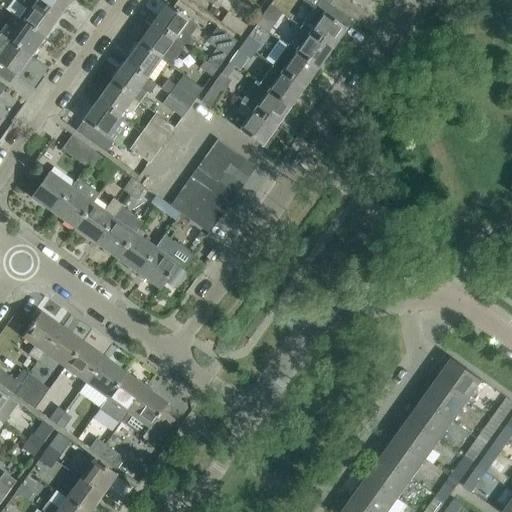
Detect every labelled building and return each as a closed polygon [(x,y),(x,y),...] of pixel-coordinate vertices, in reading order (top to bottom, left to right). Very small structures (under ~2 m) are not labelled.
[(43,36),(57,17),(34,0),(22,0),(13,14),(43,36)] [(34,0),(57,17),(69,0),(34,0)] [(344,27),(350,19),(323,0),(320,0),(300,27),(308,33),(309,32),(331,47),(345,28),(344,27)] [(166,3),(152,23),(183,45),(187,48),(193,39),(189,36),(197,25),(166,3)] [(264,11),(277,20),(282,13),(270,4),(264,11)] [(227,12),(220,22),(240,36),(247,26),(227,12)] [(29,56),(43,36),(13,14),(0,31),(0,34),(8,40),(29,56)] [(183,45),(152,23),(138,42),(160,58),(169,64),(183,45)] [(236,41),(217,27),(206,42),(214,48),(204,61),(216,69),(236,41)] [(317,67),(331,47),(309,32),(308,33),(300,27),(287,45),(317,67)] [(259,44),(247,36),(242,43),(254,51),(259,44)] [(0,64),(15,75),(29,56),(8,40),(0,50),(0,64)] [(160,58),(138,42),(124,62),(146,78),(160,58)] [(254,51),(242,43),(237,50),(249,58),(254,51)] [(303,86),(317,67),(287,45),(273,65),(303,86)] [(216,69),(204,61),(202,59),(197,66),(211,76),(216,69)] [(146,78),(124,62),(110,81),(132,97),(140,87),(149,94),(155,84),(146,78)] [(289,106),(303,86),(273,65),(259,84),(267,90),(289,106)] [(230,80),(220,73),(214,82),(224,89),(230,80)] [(182,75),(180,78),(174,86),(166,81),(160,89),(168,95),(188,108),(202,89),(182,75)] [(132,97),(110,81),(96,101),(118,117),(124,109),(130,113),(138,102),(132,97)] [(275,125),(289,106),(267,90),(259,84),(255,81),(246,94),(241,101),(275,125)] [(210,108),(224,89),(214,82),(200,101),(210,108)] [(188,108),(168,95),(162,103),(181,117),(188,108)] [(118,117),(96,101),(82,121),(84,122),(77,131),(105,152),(117,135),(126,123),(118,117)] [(269,134),(275,125),(241,101),(234,110),(239,114),(232,124),(261,145),(265,148),(273,137),(269,134)] [(160,147),(174,127),(155,113),(140,133),(160,147)] [(149,163),(160,147),(140,133),(129,149),(149,163)] [(95,152),(87,147),(71,135),(61,149),(85,166),(88,162),(95,152)] [(217,139),(210,148),(229,162),(236,152),(217,139)] [(229,162),(210,148),(203,158),(222,171),(229,162)] [(104,159),(95,152),(88,162),(97,169),(104,159)] [(256,166),(236,152),(229,162),(249,176),(256,166)] [(222,171),(203,158),(196,167),(215,181),(222,171)] [(249,176),(229,162),(222,171),(242,186),(249,176)] [(30,197),(52,212),(75,180),(53,165),(30,197)] [(215,181),(196,167),(190,177),(208,190),(215,181)] [(242,186),(222,171),(215,181),(235,195),(242,186)] [(208,190),(190,177),(183,186),(202,200),(208,190)] [(73,228),(91,202),(98,193),(77,178),(75,180),(52,212),(73,228)] [(130,194),(138,182),(131,178),(123,189),(130,194)] [(235,195),(215,181),(208,190),(228,204),(235,195)] [(137,199),(145,187),(138,182),(130,194),(137,199)] [(202,200),(183,186),(176,196),(195,209),(202,200)] [(228,204),(208,190),(202,200),(222,214),(228,204)] [(154,204),(159,197),(154,194),(149,200),(154,204)] [(195,209),(176,196),(169,205),(180,213),(188,219),(195,209)] [(162,209),(166,203),(159,197),(154,204),(162,209)] [(94,243),(113,217),(121,205),(112,198),(103,211),(91,202),(73,228),(94,243)] [(222,214),(202,200),(195,209),(215,223),(222,214)] [(176,219),(180,213),(169,205),(165,212),(176,219)] [(215,223),(195,209),(188,219),(208,233),(215,223)] [(116,258),(134,232),(113,217),(94,243),(116,258)] [(202,242),(206,236),(200,231),(196,237),(202,242)] [(137,273),(155,247),(134,232),(116,258),(137,273)] [(193,255),(177,243),(164,234),(155,247),(137,273),(158,289),(176,264),(183,269),(193,255)] [(43,351),(61,327),(40,311),(22,336),(34,345),(27,354),(36,361),(43,351)] [(64,367),(82,342),(61,327),(43,351),(64,367)] [(85,382),(103,357),(82,342),(64,367),(85,382)] [(107,397),(125,372),(103,357),(85,382),(107,397)] [(483,380),(453,358),(439,378),(469,399),(483,380)] [(20,383),(12,377),(0,368),(0,383),(5,387),(13,393),(20,383)] [(128,412),(146,387),(125,372),(107,397),(99,408),(121,423),(128,412)] [(469,399),(439,378),(425,398),(455,419),(469,399)] [(30,390),(20,383),(13,393),(23,400),(30,390)] [(167,402),(146,387),(128,412),(148,427),(141,436),(155,445),(173,419),(161,410),(167,402)] [(17,403),(1,392),(0,391),(0,420),(3,423),(17,403)] [(502,423),(511,408),(511,400),(508,397),(494,417),(502,423)] [(455,419),(425,398),(411,417),(441,439),(455,419)] [(55,424),(64,412),(57,407),(49,419),(55,424)] [(71,417),(64,412),(55,424),(62,429),(71,417)] [(441,439),(411,417),(404,427),(402,426),(395,436),(397,438),(426,459),(441,439)] [(488,442),(502,423),(494,417),(480,437),(488,442)] [(501,452),(511,436),(511,430),(507,427),(493,446),(501,452)] [(30,434),(26,441),(37,449),(42,442),(30,434)] [(98,454),(105,444),(96,437),(89,448),(98,454)] [(474,462),(488,442),(480,437),(466,456),(474,462)] [(426,459),(397,438),(390,447),(388,446),(381,456),(383,457),(412,478),(426,459)] [(37,449),(26,441),(21,448),(32,456),(37,449)] [(124,457),(105,444),(98,454),(117,467),(124,457)] [(48,446),(43,453),(54,461),(59,454),(48,446)] [(487,472),(501,452),(493,446),(479,466),(487,472)] [(54,461),(43,453),(38,460),(49,468),(54,461)] [(101,493),(115,474),(87,454),(78,466),(85,471),(80,478),(101,493)] [(459,483),(474,462),(466,456),(451,477),(459,483)] [(412,478),(383,457),(376,467),(374,465),(367,475),(369,477),(399,498),(412,478)] [(473,492),(487,472),(479,466),(465,486),(473,492)] [(3,472),(0,476),(0,481),(10,489),(15,481),(3,472)] [(388,511),(399,498),(369,477),(355,496),(377,511),(388,511)] [(446,502),(459,483),(451,477),(437,496),(446,502)] [(85,511),(87,511),(101,493),(80,478),(65,498),(85,511)] [(0,502),(10,489),(0,481),(0,502)] [(15,491),(27,500),(32,493),(20,485),(15,491)] [(377,511),(355,496),(343,511),(377,511)] [(438,511),(446,502),(437,496),(425,511),(438,511)] [(44,511),(85,511),(65,498),(58,508),(48,500),(41,509),(43,511),(44,511)] [(458,511),(464,504),(456,498),(445,511),(458,511)]
